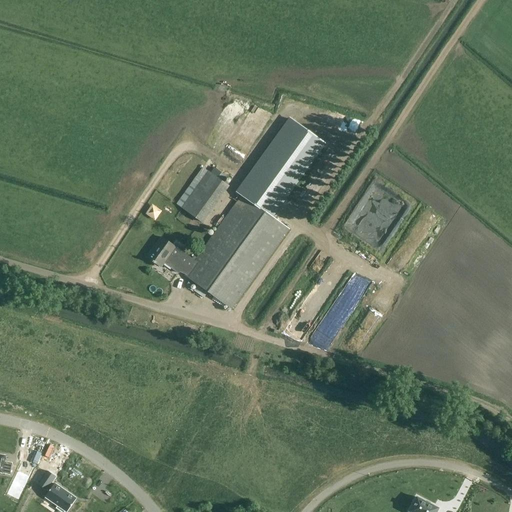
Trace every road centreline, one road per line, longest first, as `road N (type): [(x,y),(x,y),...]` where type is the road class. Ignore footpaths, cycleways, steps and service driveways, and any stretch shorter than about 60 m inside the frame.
road 1 (unclassified): [(511,418),(468,395),(0,260)]
road 2 (unknown): [(219,324),(300,218),(253,176),(214,218)]
road 3 (unclassified): [(511,495),(465,471),(407,463),(358,474),(307,511)]
road 4 (unclassified): [(0,418),(95,458),(154,511)]
